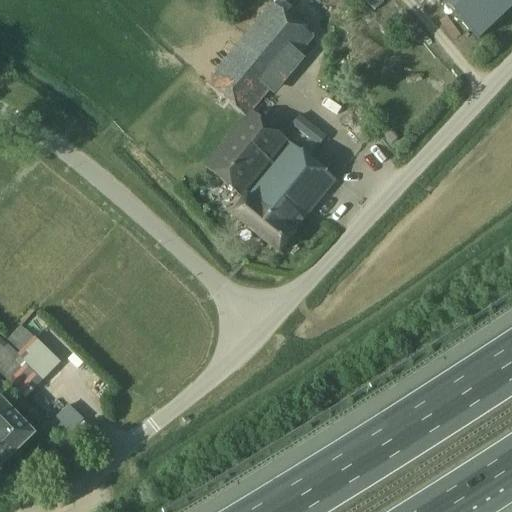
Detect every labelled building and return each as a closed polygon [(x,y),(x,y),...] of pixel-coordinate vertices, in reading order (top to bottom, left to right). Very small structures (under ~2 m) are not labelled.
[(444,0),(476,33),(511,0),(444,0)] [(204,84),(245,119),(313,39),(272,5),(247,34),(204,84)] [(246,120),(204,167),(244,199),(230,216),(278,256),(295,236),(292,234),(292,233),(334,183),(289,145),(252,114),(246,120)] [(35,311),(22,323),(60,363),(73,351),(35,311)] [(7,341),(18,351),(32,336),(21,326),(7,341)] [(4,342),(0,338),(0,374),(25,398),(43,378),(4,342)] [(0,469),(34,436),(0,400),(0,395),(7,388),(0,381),(0,469)]
